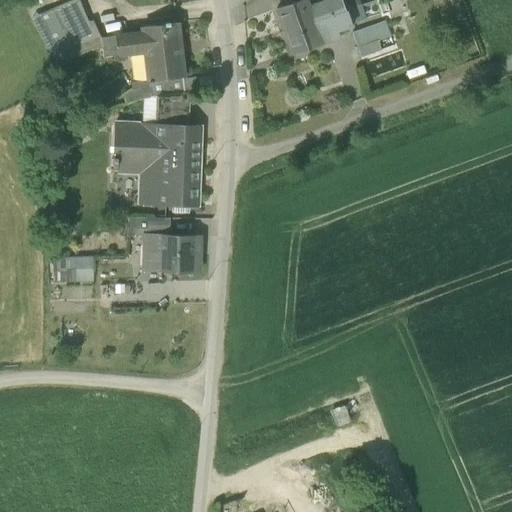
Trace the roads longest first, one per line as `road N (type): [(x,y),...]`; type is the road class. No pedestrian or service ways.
road 1 (residential): [(202,511),(234,158),(215,0)]
road 2 (track): [(234,158),(511,58)]
road 3 (track): [(213,387),(0,375)]
